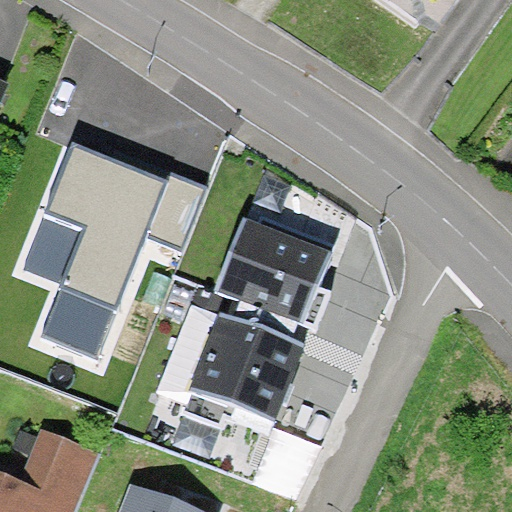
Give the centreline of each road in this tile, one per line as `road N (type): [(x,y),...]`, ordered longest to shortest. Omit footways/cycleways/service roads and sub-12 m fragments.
road 1 (tertiary): [(114,0),(221,63),(459,233)]
road 2 (residential): [(459,233),(326,511)]
